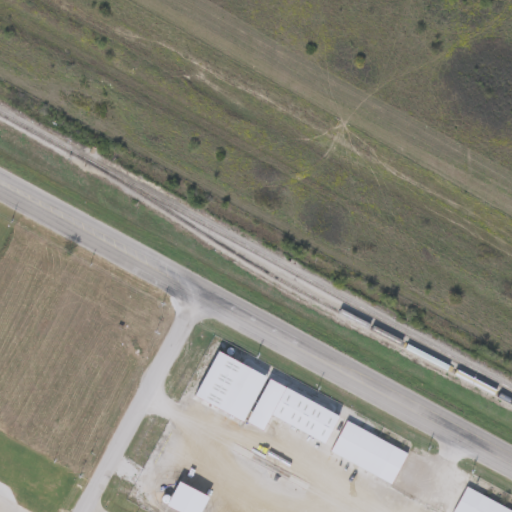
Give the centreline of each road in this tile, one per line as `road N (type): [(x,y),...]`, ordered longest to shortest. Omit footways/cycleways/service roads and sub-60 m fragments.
road 1 (primary): [(0,185),(511,461)]
road 2 (residential): [(193,290),(77,511)]
